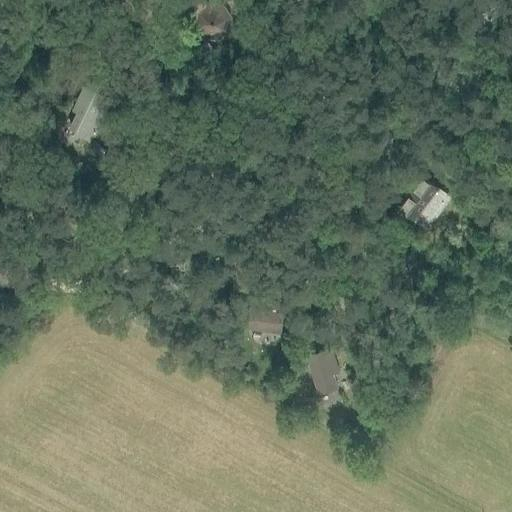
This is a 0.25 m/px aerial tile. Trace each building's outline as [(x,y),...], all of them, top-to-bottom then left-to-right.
[(225,4),(201,0),(190,0),(186,22),(192,23),(201,35),(216,38),(228,30),(230,18),(225,4)] [(113,98),(82,85),(72,108),(75,111),(68,127),(86,135),(89,129),(98,133),(113,98)] [(422,175),(398,207),(417,222),(441,190),(422,175)] [(284,307),(274,305),(273,310),(250,307),(247,329),(280,333),(284,307)] [(341,370),(335,346),(307,354),(318,393),(338,387),(334,372),(341,370)]
